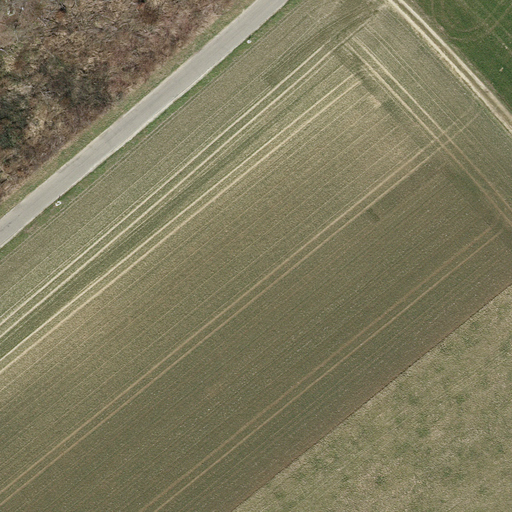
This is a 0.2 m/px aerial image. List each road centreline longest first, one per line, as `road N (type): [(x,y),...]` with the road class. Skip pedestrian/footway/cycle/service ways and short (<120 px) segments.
road 1 (tertiary): [(0,228),(275,0)]
road 2 (track): [(511,127),(391,0)]
